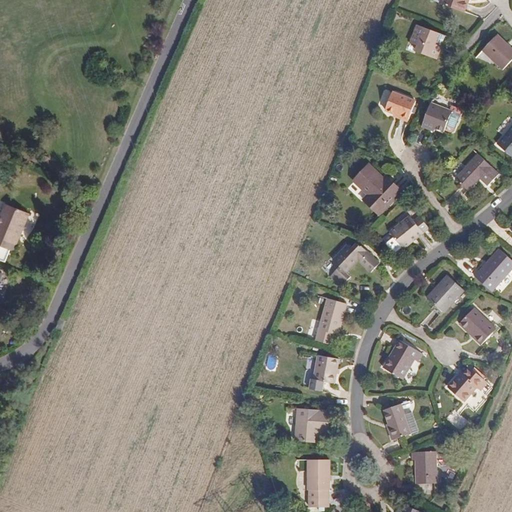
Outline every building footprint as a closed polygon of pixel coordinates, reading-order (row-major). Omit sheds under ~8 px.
[(466,3),(467,0),(443,0),(442,4),(465,13),(469,4),(466,3)] [(441,35),(416,26),(410,43),(417,45),(415,51),(435,59),(441,44),(438,43),(441,35)] [(511,57),(511,47),(497,33),(483,49),(502,67),(511,57)] [(402,109),(399,118),(407,121),(415,101),(392,92),(388,103),(396,107),(402,109)] [(451,112),(431,103),(421,126),(429,129),(430,127),(443,132),(451,112)] [(398,119),(399,118),(402,109),(396,107),(392,117),(398,119)] [(511,128),(499,144),(511,155),(511,128)] [(497,173),(478,155),(456,179),(468,189),(479,178),(486,184),(497,173)] [(389,184),(384,179),(369,165),(355,180),(369,195),(365,199),(380,213),(403,189),(393,180),(389,184)] [(388,175),(384,179),(389,184),(393,180),(388,175)] [(4,219),(0,227),(0,259),(6,262),(11,250),(14,252),(30,214),(6,204),(1,217),(4,219)] [(421,229),(424,232),(430,227),(421,215),(415,220),(411,215),(391,231),(404,247),(412,241),(410,239),(421,229)] [(412,241),(424,232),(421,229),(410,239),(412,241)] [(379,263),(368,252),(362,259),(348,245),(334,260),(341,266),(331,275),(341,285),(351,276),(348,272),(360,260),(370,272),(379,263)] [(511,268),(511,259),(499,249),(476,275),(492,291),(511,268)] [(463,290),(447,275),(427,297),(443,312),(463,290)] [(345,303),(327,298),(316,340),(331,344),(334,334),(337,335),(345,303)] [(497,329),(474,307),(460,323),(482,344),(497,329)] [(393,355),(390,354),(386,367),(407,375),(414,354),(417,354),(419,346),(396,338),(393,345),(396,346),(393,355)] [(338,359),(319,353),(312,377),(332,382),(338,359)] [(485,392),(464,383),(460,392),(457,391),(450,409),(468,417),(473,405),(479,406),(485,392)] [(410,432),(404,413),(402,404),(385,409),(390,425),(388,426),(392,438),(410,432)] [(316,441),(318,432),(314,432),(315,427),(327,429),(328,410),(298,408),(295,439),(316,441)] [(404,413),(410,432),(417,430),(411,411),(404,413)] [(415,459),(415,483),(436,483),(435,451),(411,452),(411,459),(415,459)] [(329,459),(308,459),(306,506),(327,506),(327,489),(329,489),(329,459)]
